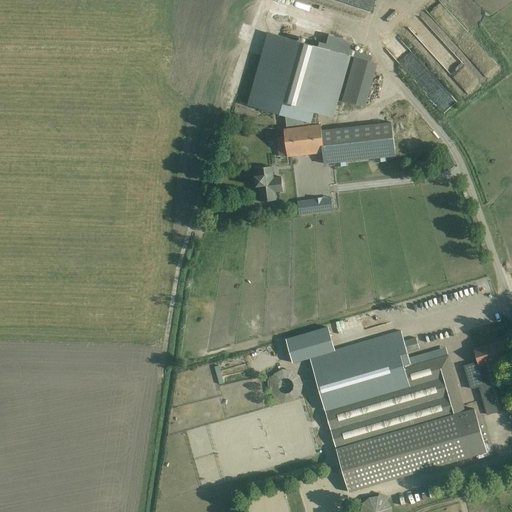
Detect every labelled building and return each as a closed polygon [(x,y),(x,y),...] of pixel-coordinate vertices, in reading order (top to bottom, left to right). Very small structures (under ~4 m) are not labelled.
[(271,34),(250,105),(286,115),(287,129),(318,125),(320,113),(332,117),(334,111),(349,57),(271,34)] [(450,45),(457,53),(465,46),(457,39),(450,45)] [(355,58),(343,101),(362,106),(374,63),(355,58)] [(392,122),(322,131),(321,125),(318,125),(287,129),(284,129),(285,137),(288,156),(288,157),(324,153),(325,162),(326,162),(326,164),(396,156),(392,122)] [(258,177),(256,177),(257,187),(259,187),(261,203),(277,201),(276,193),(284,192),(282,178),(274,179),(273,167),(257,169),(258,177)] [(465,292),(459,295),(461,301),(467,299),(465,292)] [(465,412),(447,348),(409,359),(401,331),(345,347),(338,323),(286,338),(293,362),(310,357),(326,411),(349,492),(487,452),(475,409),(465,412)] [(508,358),(503,340),(474,349),(479,366),(508,358)] [(263,371),(262,400),(292,401),(294,372),(263,371)] [(472,390),(480,387),(488,415),(498,412),(487,372),(469,377),(472,390)] [(384,511),(372,492),(346,507),(349,511),(384,511)]
